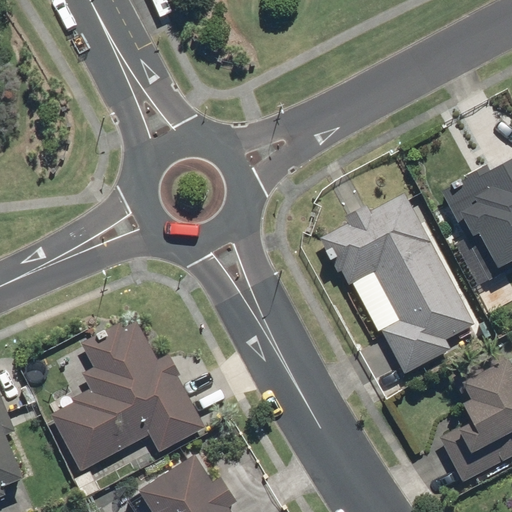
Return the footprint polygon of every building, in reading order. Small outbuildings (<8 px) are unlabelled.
[(482,169),(437,191),(486,285),(511,272),(511,158),(484,173),(482,169)] [(402,193),(316,238),(342,288),(349,284),(398,376),(448,349),(444,341),(473,326),(402,193)] [(155,452),(202,428),(164,355),(155,360),(131,315),(78,344),(90,367),(79,373),(87,389),(44,412),(77,474),(147,437),(155,452)] [(434,439),(459,485),(511,456),(511,354),(508,348),(449,379),(471,419),(434,439)] [(0,501),(2,500),(0,493),(0,488),(19,481),(1,433),(13,429),(0,396),(0,501)] [(225,511),(223,508),(231,503),(215,479),(207,484),(188,456),(132,493),(145,511),(225,511)]
